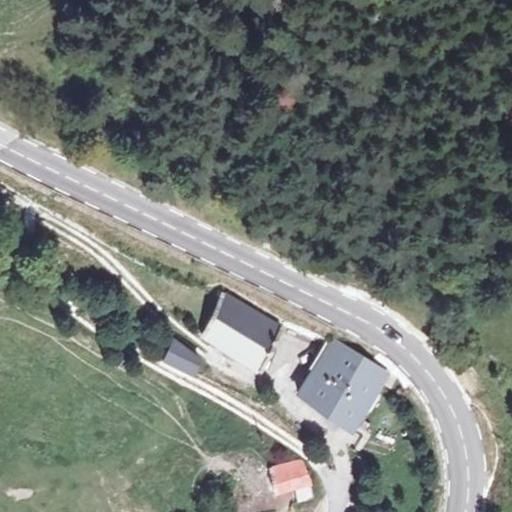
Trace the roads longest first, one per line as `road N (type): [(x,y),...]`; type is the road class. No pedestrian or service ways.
road 1 (secondary): [(0,139),(356,317),(407,354),(451,425),(457,511)]
road 2 (track): [(0,191),(91,247),(201,350),(336,441),(333,479)]
road 3 (track): [(0,280),(239,407),(292,440),(333,479)]
